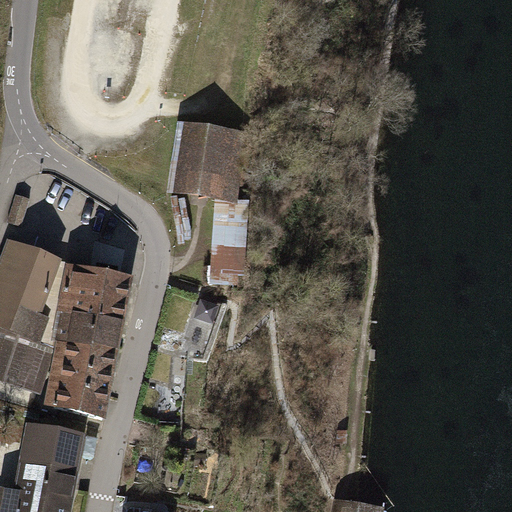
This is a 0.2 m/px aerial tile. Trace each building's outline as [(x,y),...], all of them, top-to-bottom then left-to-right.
[(231,130),(187,124),(177,191),(220,198),(212,283),(245,285),(251,199),(222,198),(231,130)] [(32,202),(18,197),(8,225),(22,230),(32,202)] [(68,269),(10,247),(0,273),(0,383),(46,398),(44,413),(104,426),(115,366),(121,337),(131,286),(67,273),(68,269)] [(69,511),(75,483),(83,440),(27,430),(15,493),(2,491),(0,500),(0,511),(69,511)] [(388,511),(389,511),(338,503),(336,511),(388,511)]
